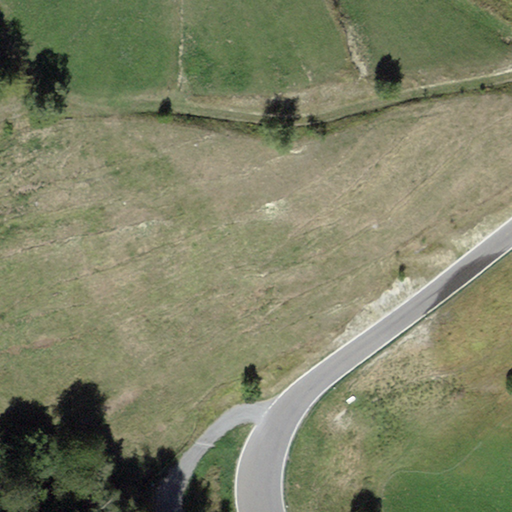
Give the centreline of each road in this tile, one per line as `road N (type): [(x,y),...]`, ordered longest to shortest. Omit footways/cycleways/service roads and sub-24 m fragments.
road 1 (secondary): [(263,511),(262,456),(291,405),(511,232)]
road 2 (track): [(281,417),(260,408),(232,412),(215,426),(170,490),(168,511)]
